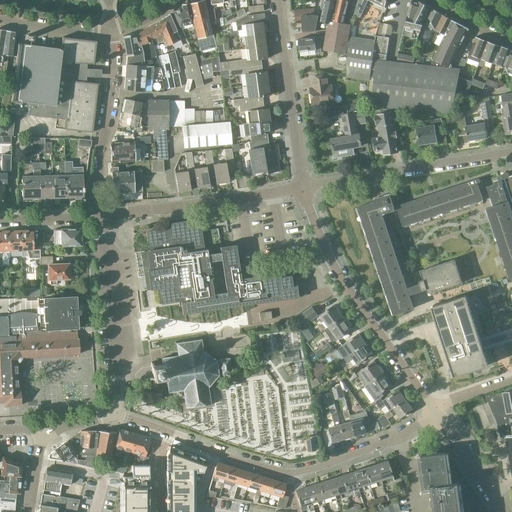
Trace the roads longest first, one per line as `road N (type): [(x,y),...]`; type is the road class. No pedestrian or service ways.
road 1 (residential): [(302,186),(511,151)]
road 2 (residential): [(433,412),(321,239)]
road 3 (residential): [(99,216),(302,186)]
road 4 (residential): [(113,412),(99,216)]
road 5 (residential): [(282,0),(302,186)]
road 6 (residential): [(99,216),(111,31)]
road 7 (residential): [(113,412),(287,472)]
road 8 (residential): [(287,472),(398,438),(433,412)]
road 9 (residential): [(503,511),(433,412)]
